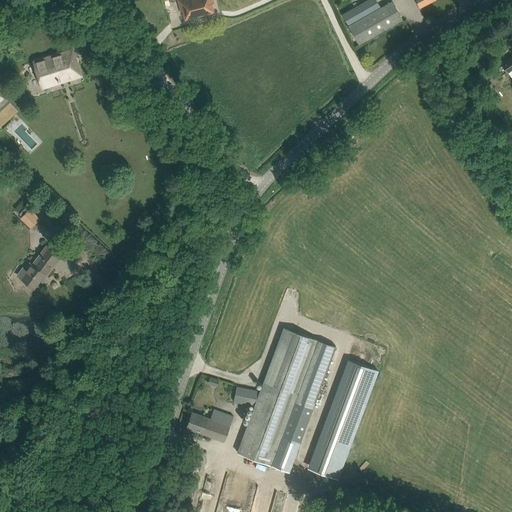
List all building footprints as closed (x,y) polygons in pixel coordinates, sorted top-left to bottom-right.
[(210,12),(208,12),(206,5),(214,3),(212,0),(178,0),(182,12),(184,11),(186,19),(210,12)] [(403,19),(392,0),(348,25),(358,44),(403,19)] [(43,89),(83,76),(74,47),(32,60),(40,84),(41,84),(43,89)] [(511,55),(501,63),(508,72),(511,69),(511,55)] [(31,156),(44,144),(20,117),(7,128),(31,156)] [(33,230),(43,220),(32,210),(23,220),(33,230)] [(28,262),(18,276),(34,287),(44,275),(46,276),(60,256),(47,246),(33,265),(28,262)] [(237,387),(236,394),(246,395),(257,398),(270,402),(256,442),(243,438),(240,447),(238,453),(271,465),(290,471),(300,443),(313,408),(336,346),(283,327),(267,369),(263,381),(259,391),(258,395),(257,395),(258,391),(237,387)] [(354,361),(314,468),(338,477),(378,370),(354,361)] [(214,378),(211,388),(216,389),(219,380),(214,378)] [(224,441),(233,416),(214,409),(211,419),(192,412),(187,427),(224,441)]
